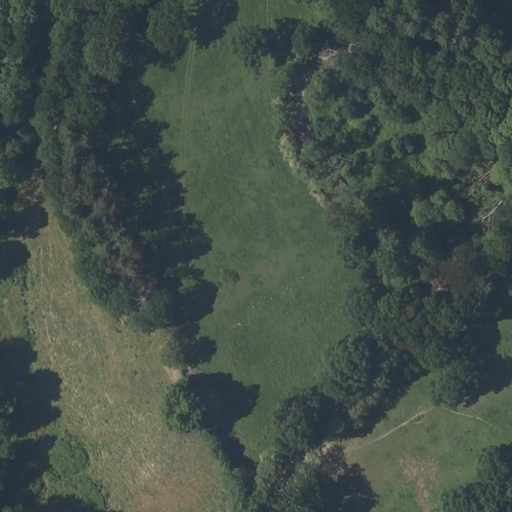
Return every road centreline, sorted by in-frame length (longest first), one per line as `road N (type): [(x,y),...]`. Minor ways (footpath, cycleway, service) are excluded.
road 1 (tertiary): [(274,511),(304,440),(379,357),(392,299),(383,261),(300,117),(312,59),(335,38),(362,29),(400,36),(511,82)]
road 2 (unknown): [(511,258),(431,323),(386,336)]
